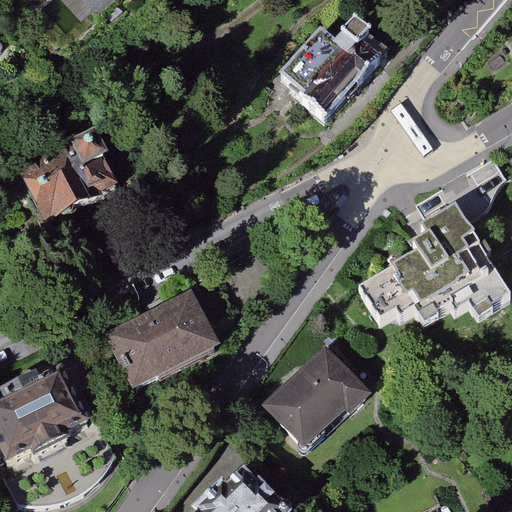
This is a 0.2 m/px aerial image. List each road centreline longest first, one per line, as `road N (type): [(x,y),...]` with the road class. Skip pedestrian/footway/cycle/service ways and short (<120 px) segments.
road 1 (residential): [(383,168),(334,179),(0,346)]
road 2 (tertiary): [(383,168),(136,511)]
road 3 (tertiary): [(489,0),(420,81),(383,168)]
road 4 (residential): [(511,120),(463,149),(383,168)]
